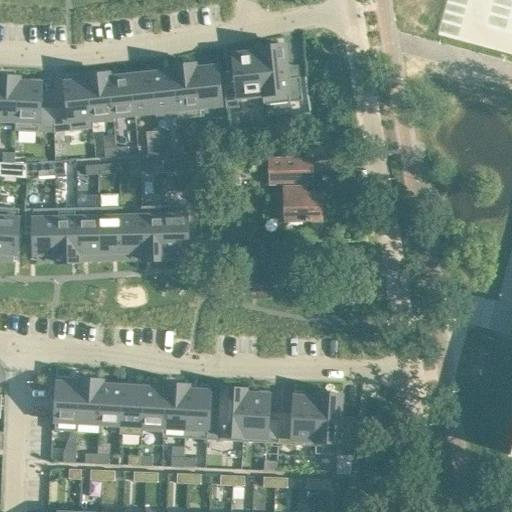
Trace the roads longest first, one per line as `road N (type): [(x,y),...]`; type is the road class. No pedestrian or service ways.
road 1 (residential): [(408,363),(191,364),(20,347)]
road 2 (unclassified): [(408,363),(349,2)]
road 3 (residential): [(0,54),(70,55),(248,24)]
road 4 (residential): [(20,347),(12,511)]
road 5 (unclassified): [(432,511),(408,363)]
